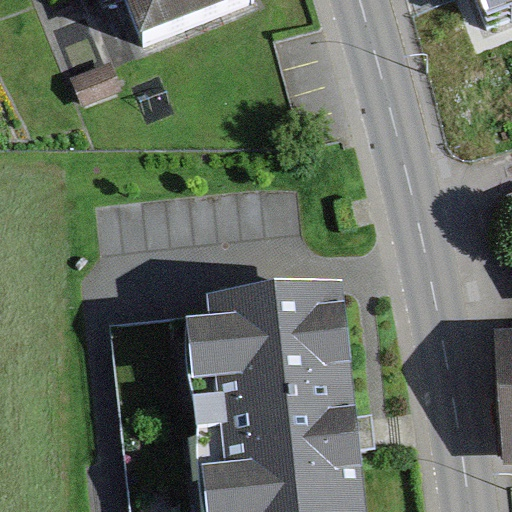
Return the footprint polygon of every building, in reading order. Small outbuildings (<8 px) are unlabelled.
[(253,0),(121,0),(141,48),(254,2),(253,0)] [(511,0),(487,0),(493,17),(511,10),(511,0)] [(357,511),(334,306),(198,321),(219,511),(357,511)] [(183,322),(119,330),(133,457),(197,450),(183,322)] [(511,346),(502,346),(504,467),(511,466),(511,346)]
